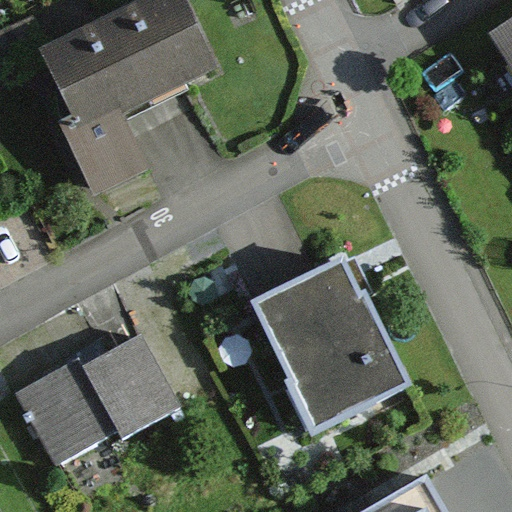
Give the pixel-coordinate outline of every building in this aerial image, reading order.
[(184,0),(141,0),(39,50),(72,116),(59,122),(95,195),(147,170),(119,113),(216,66),(184,0)] [(511,46),(501,53),(511,71),(511,46)] [(346,260),(244,309),(311,446),(413,397),(346,260)] [(137,340),(19,404),(62,483),(179,420),(137,340)] [(434,511),(424,494),(392,511),(434,511)]
